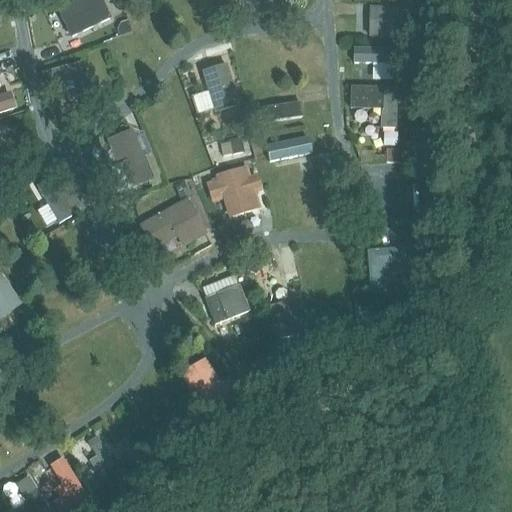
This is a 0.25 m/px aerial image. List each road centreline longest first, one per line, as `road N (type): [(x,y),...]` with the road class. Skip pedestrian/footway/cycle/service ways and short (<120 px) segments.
road 1 (track): [(140,511),(461,310)]
road 2 (track): [(461,310),(472,0)]
road 3 (unclassified): [(454,511),(461,310)]
